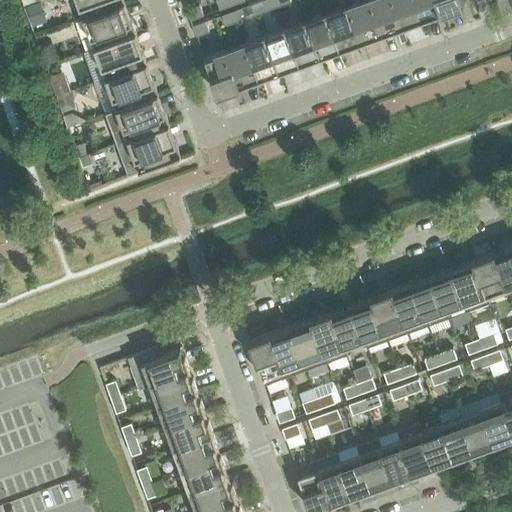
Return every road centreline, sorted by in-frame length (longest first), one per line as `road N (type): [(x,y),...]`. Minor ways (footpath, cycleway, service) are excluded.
road 1 (residential): [(283,511),(212,309),(511,199)]
road 2 (residential): [(213,135),(511,27)]
road 3 (residential): [(213,135),(201,124),(157,0)]
